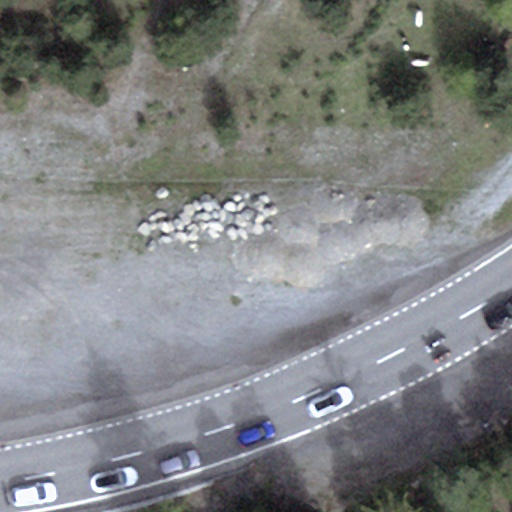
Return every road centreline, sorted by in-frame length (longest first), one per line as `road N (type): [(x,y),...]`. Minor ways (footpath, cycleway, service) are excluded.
road 1 (primary): [(0,481),(238,425),(372,364),(511,285)]
road 2 (track): [(457,319),(442,291),(448,235),(511,171)]
